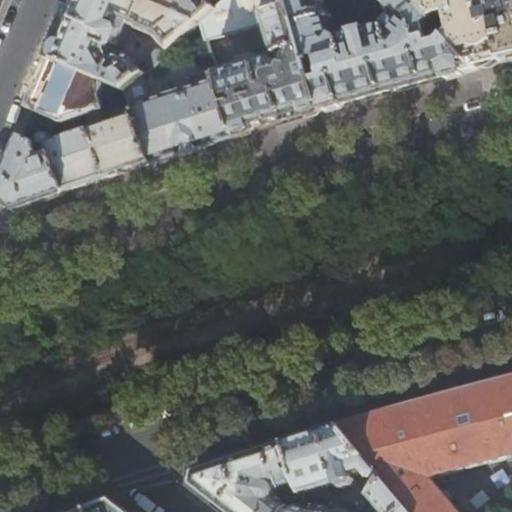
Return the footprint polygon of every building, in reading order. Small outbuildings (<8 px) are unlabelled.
[(127,90),(147,73),(200,25),(142,0),(81,0),(56,61),(104,81),(127,90)] [(142,0),(200,25),(204,22),(222,6),(216,0),(142,0)] [(267,24),(260,0),(228,0),(222,6),(204,22),(209,39),(267,24)] [(324,111),(292,0),(260,0),(267,24),(274,51),(285,54),(281,64),(272,61),(269,52),(256,55),(255,53),(251,52),(238,56),(235,61),(236,68),(219,72),(238,137),(252,132),(309,115),(324,111)] [(292,0),(324,111),(400,91),(476,70),(415,0),(292,0)] [(506,63),(493,0),(415,0),(476,70),(491,66),(506,63)] [(511,0),(493,0),(506,63),(511,61),(511,0)] [(99,97),(104,81),(56,61),(37,105),(65,118),(67,119),(86,112),(101,106),(99,97)] [(147,73),(127,90),(135,116),(152,164),(195,150),(238,137),(219,72),(217,68),(190,76),(193,86),(154,98),(147,73)] [(58,135),(65,118),(37,105),(23,138),(52,150),(66,192),(77,189),(108,178),(93,131),(61,141),(54,139),(53,137),(51,135),(58,135)] [(104,106),(86,112),(93,131),(108,178),(119,174),(152,164),(135,116),(111,125),(104,106)] [(42,201),(66,192),(52,150),(23,138),(0,190),(0,191),(17,210),(42,201)] [(461,511),(433,479),(511,458),(511,379),(505,382),(467,391),(445,397),(389,413),(341,427),(372,464),(384,479),(412,511),(461,511)] [(315,435),(286,443),(298,484),(301,495),(338,485),(339,487),(344,489),(354,486),(356,481),(353,470),(372,464),(341,427),(315,435)] [(298,484),(286,443),(242,458),(196,472),(194,487),(225,511),(293,511),(294,511),(278,498),(279,498),(280,497),(280,496),(281,495),(281,494),(281,493),(280,492),(280,491),(279,491),(279,490),(298,484)] [(412,511),(384,479),(370,497),(382,511),(412,511)] [(303,500),(294,511),(293,511),(322,511),(309,509),(307,511),(305,510),(308,501),(303,500)] [(89,509),(90,511),(127,511),(112,501),(99,506),(89,509)]
